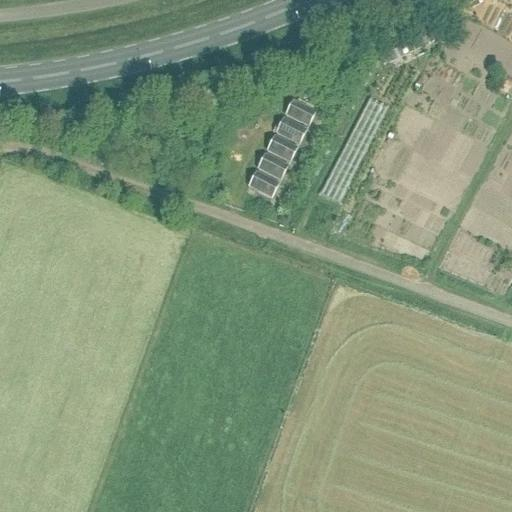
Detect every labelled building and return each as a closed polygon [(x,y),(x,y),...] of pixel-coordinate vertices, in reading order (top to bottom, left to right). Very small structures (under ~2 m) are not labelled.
[(381,49),(389,66),(421,50),(413,33),(381,49)] [(468,83),(438,68),(430,83),(460,99),(468,83)] [(479,182),(504,100),(471,90),(458,132),(448,130),(451,119),(400,104),(376,183),(438,202),(432,219),(441,222),(455,175),(479,182)] [(315,114),(292,103),(284,118),(307,130),(315,114)] [(307,132),(283,121),(275,137),(299,148),(307,132)] [(297,150),(274,138),(266,154),(289,166),(297,150)] [(288,168),(265,156),(257,172),(280,184),(288,168)] [(279,186),(256,174),(248,191),(271,202),(279,186)]
